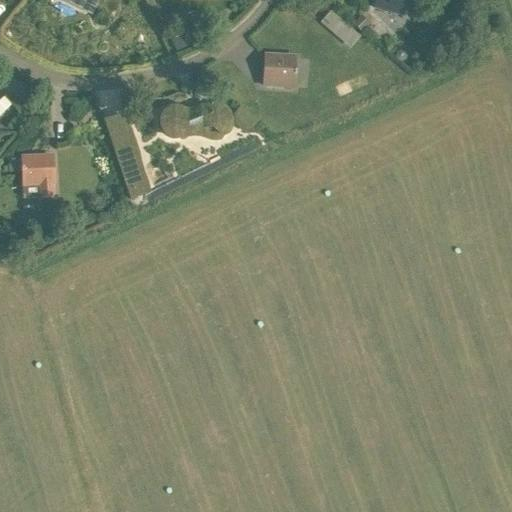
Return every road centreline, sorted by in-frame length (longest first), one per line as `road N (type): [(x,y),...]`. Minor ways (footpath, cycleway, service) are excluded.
road 1 (unclassified): [(268,0),(234,45),(167,77),(111,87),(50,77),(0,49)]
road 2 (track): [(96,511),(37,311),(0,254)]
